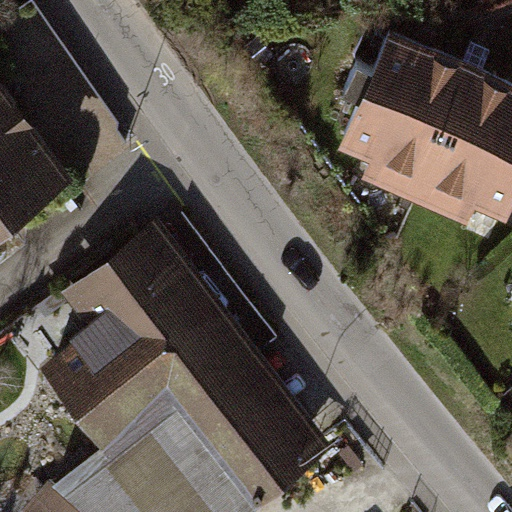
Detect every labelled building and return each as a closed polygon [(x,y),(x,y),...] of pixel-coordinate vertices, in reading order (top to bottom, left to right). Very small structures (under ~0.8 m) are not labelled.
[(511,71),(474,55),(391,17),(338,135),(370,149),(362,167),(468,214),(477,195),(503,207),(511,187),(511,71)] [(0,94),(8,89),(0,77),(0,94)] [(0,243),(79,186),(8,89),(0,94),(0,243)] [(257,484),(300,452),(140,239),(79,284),(109,324),(55,364),(110,437),(155,403),(230,504),(257,484)] [(230,504),(155,403),(110,437),(55,475),(96,511),(246,511),(257,484),(230,504)] [(73,511),(81,504),(53,480),(34,502),(45,511),(73,511)]
